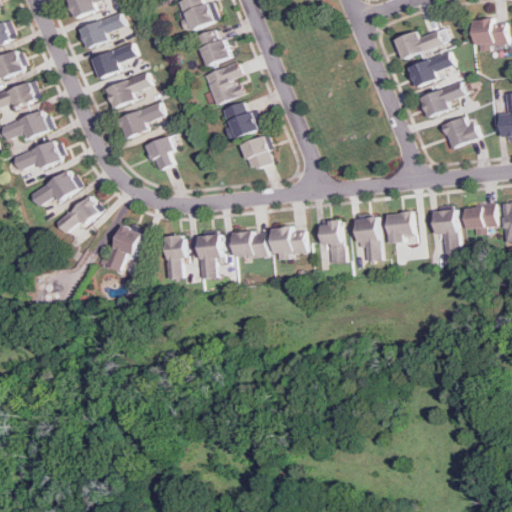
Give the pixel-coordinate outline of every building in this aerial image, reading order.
[(105,0),(70,0),(78,18),(103,9),(100,2),(105,0)] [(224,18),(217,0),(208,4),(206,0),(185,0),(183,1),(190,18),(186,19),(190,31),(224,18)] [(85,27),(93,48),(116,39),(113,32),(130,25),(124,11),(85,27)] [(511,43),(511,23),(498,23),(498,17),(479,18),(481,50),(494,50),(494,44),(511,43)] [(0,44),(21,36),(13,18),(0,23),(0,44)] [(200,36),(211,65),(236,55),(229,35),(221,38),(217,29),(200,36)] [(448,44),(443,30),(424,36),(422,30),(400,37),(406,57),(448,44)] [(104,78),(144,61),(135,41),(96,58),(104,78)] [(0,79),(32,68),(25,48),(0,57),(0,79)] [(440,71),(459,63),(453,50),(411,68),(419,87),(443,77),(440,71)] [(210,73),(221,104),(249,93),(243,78),(248,77),(242,61),(210,73)] [(141,99),(139,92),(157,85),(152,71),(111,86),(118,107),(141,99)] [(46,97),(38,78),(0,94),(0,110),(2,115),(46,97)] [(470,92),(465,80),(423,97),(432,118),(456,108),(453,99),(470,92)] [(227,109),(240,138),(265,127),(256,108),(250,111),(246,101),(227,109)] [(124,115),(131,137),(154,129),(152,121),(169,115),(165,102),(124,115)] [(6,126),(12,139),(26,133),(28,140),(58,127),(49,107),(6,126)] [(473,125),(470,115),(446,124),(455,148),(485,137),(480,122),(473,125)] [(272,148),(276,146),(272,134),(246,143),(255,169),(276,161),(272,148)] [(153,161),(159,158),(164,169),(178,163),(174,151),(179,149),(174,135),(147,145),(153,161)] [(19,155),(25,168),(44,161),(46,167),(69,159),(62,139),(19,155)] [(60,195),(64,200),(84,187),(72,169),(36,193),(44,206),(60,195)] [(61,222),(70,233),(86,219),(90,223),(108,208),(96,193),(61,222)] [(470,205),(471,227),(501,226),(500,204),(470,205)] [(462,208),(439,210),(441,236),(450,235),(452,260),(465,259),(462,208)] [(395,242),(410,241),(409,236),(420,235),(417,210),(392,213),(395,242)] [(372,260),(386,259),(384,216),(362,218),(363,246),(372,246),(372,260)] [(334,224),(326,225),(328,245),(347,243),(345,218),(333,219),(334,224)] [(131,251),(141,254),(147,229),(124,223),(114,266),(126,269),(131,251)] [(278,226),(279,258),(299,258),(299,252),(310,252),(310,231),(297,231),(296,226),(278,226)] [(272,253),(269,233),(258,235),(257,229),(237,232),(241,258),(272,253)] [(227,260),(226,233),(205,234),(206,277),(222,277),(222,261),(227,260)] [(171,235),(173,278),(188,277),(188,282),(202,281),(201,259),(192,259),(191,234),(171,235)] [(350,261),(349,244),(335,245),(336,262),(350,261)]
